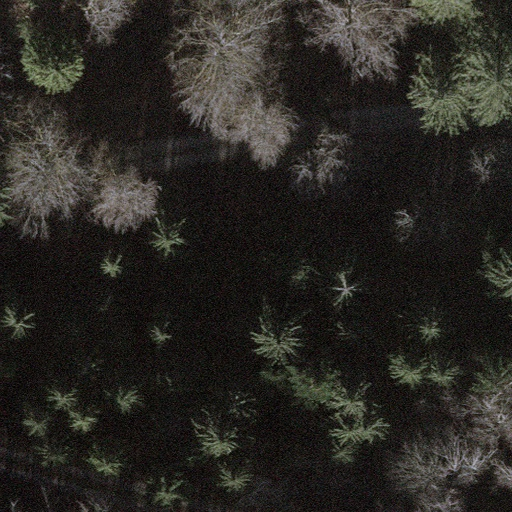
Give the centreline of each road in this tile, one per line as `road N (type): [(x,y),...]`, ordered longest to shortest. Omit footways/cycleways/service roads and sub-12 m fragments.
road 1 (track): [(511,105),(0,189)]
road 2 (track): [(132,511),(0,475)]
